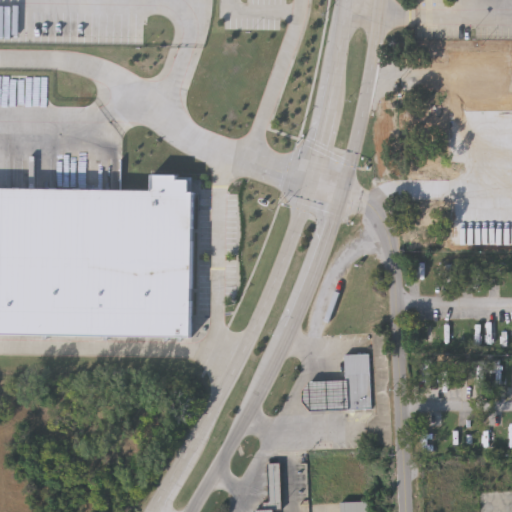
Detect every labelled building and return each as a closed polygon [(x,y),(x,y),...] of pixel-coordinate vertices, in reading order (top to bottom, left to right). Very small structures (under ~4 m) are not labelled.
[(0,330),(0,184),(188,186),(187,332),(0,330)] [(493,385),(501,385),(501,362),(493,362),(493,385)] [(316,383),(352,381),(353,410),(317,412),(307,404),(307,394),(316,383)] [(256,511),(256,508),(268,508),(268,462),(280,462),(281,508),(274,508),(274,511),(256,511)] [(372,501),(372,511),(342,511),(342,501),(372,501)]
